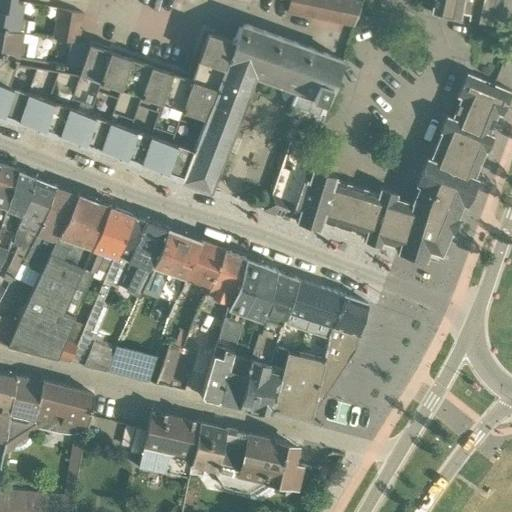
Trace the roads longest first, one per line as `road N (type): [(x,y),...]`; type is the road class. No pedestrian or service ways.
road 1 (residential): [(0,134),(471,310)]
road 2 (residential): [(395,450),(0,361)]
road 3 (primary): [(414,511),(481,421),(511,399)]
road 4 (primary): [(467,332),(395,450)]
